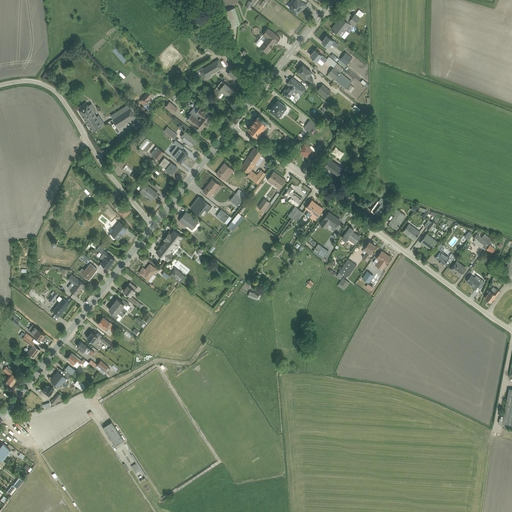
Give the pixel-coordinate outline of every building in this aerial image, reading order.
[(295,0),(290,7),(298,14),(307,3),(303,0),(295,0)] [(444,0),(430,0),(428,78),(462,89),(466,82),(462,81),(465,78),(461,77),(461,78),(458,78),(460,74),(466,74),(462,71),(462,58),(464,55),(460,54),(461,42),(462,42),(460,40),(463,37),(464,38),(464,36),(467,33),(464,31),(467,27),(467,24),(470,20),(476,20),(476,15),(484,21),(488,14),(444,0)] [(342,34),(352,23),(342,15),(333,26),(342,34)] [(260,46),(268,52),(281,36),(269,27),(263,34),(267,37),(260,46)] [(337,46),(340,43),(328,33),(322,40),(329,46),(332,42),(337,46)] [(325,61),(328,57),(316,47),(311,54),(318,60),(320,57),(325,61)] [(343,50),(334,60),(341,66),(350,56),(343,50)] [(200,79),(221,70),(217,60),(196,68),(200,79)] [(298,71),(308,79),(313,72),(304,64),(298,71)] [(231,79),(237,71),(230,66),(224,73),(231,79)] [(302,94),(307,88),(293,76),(287,84),(288,85),(283,91),(290,97),(297,89),(302,94)] [(229,96),(235,89),(226,82),(220,89),(229,96)] [(327,88),(320,83),(316,87),(323,93),(327,88)] [(154,93),(148,89),(139,100),(145,104),(154,93)] [(164,105),(172,111),(177,106),(169,99),(164,105)] [(271,110),(280,117),(288,106),(279,99),(271,110)] [(92,130),(104,123),(90,100),(78,107),(92,130)] [(127,103),(108,113),(116,127),(134,117),(127,103)] [(186,120),(202,131),(213,115),(198,104),(186,120)] [(249,127),(259,135),(270,122),(259,114),(249,127)] [(308,118),(301,126),(310,134),(317,126),(308,118)] [(177,124),(174,129),(178,132),(182,127),(177,124)] [(165,126),(161,130),(170,138),(174,134),(165,126)] [(192,146),(197,140),(186,130),(180,137),(192,146)] [(138,146),(146,153),(150,149),(142,142),(138,146)] [(299,151),(310,159),(316,150),(305,142),(299,151)] [(151,151),(158,157),(164,151),(157,145),(151,151)] [(242,166),(251,172),(263,152),(255,147),(242,166)] [(160,164),(172,174),(178,166),(165,157),(160,164)] [(326,163),(339,173),(344,166),(331,157),(326,163)] [(216,173),(226,181),(234,169),(225,162),(216,173)] [(120,169),(127,175),(130,170),(124,165),(120,169)] [(268,180),(280,189),(287,179),(274,170),(268,180)] [(222,186),(213,178),(204,190),(211,195),(213,192),(216,194),(222,186)] [(152,201),(159,192),(146,182),(139,191),(152,201)] [(284,196),(297,206),(303,197),(293,191),(297,186),(293,183),(284,196)] [(235,188),(228,201),(237,206),(243,193),(235,188)] [(372,208),(380,213),(390,200),(383,194),(372,208)] [(212,206),(199,196),(191,206),(201,215),(205,210),(208,212),(212,206)] [(265,197),(258,206),(263,210),(270,200),(265,197)] [(315,220),(325,206),(313,198),(306,208),(313,213),(310,216),(315,220)] [(109,205),(114,208),(118,204),(114,200),(109,205)] [(235,210),(238,213),(245,204),(242,201),(235,210)] [(118,211),(125,218),(132,212),(125,204),(118,211)] [(293,220),(300,211),(293,205),(285,214),(293,220)] [(397,228),(407,214),(396,206),(392,212),(396,214),(390,222),(397,228)] [(213,215),(223,224),(229,218),(219,208),(213,215)] [(335,228),(342,218),(330,209),(320,222),(327,227),(330,224),(335,228)] [(191,230),(199,221),(187,211),(179,220),(191,230)] [(225,227),(230,230),(233,225),(232,224),(239,214),(235,212),(225,227)] [(431,231),(435,224),(427,219),(423,226),(431,231)] [(111,232),(119,239),(128,228),(120,221),(111,232)] [(403,230),(415,239),(422,230),(410,221),(403,230)] [(356,227),(351,224),(343,236),(347,239),(349,237),(356,242),(361,234),(354,229),(356,227)] [(173,246),(176,248),(184,237),(174,229),(171,233),(169,231),(163,240),(165,241),(157,251),(167,259),(171,254),(168,252),(173,246)] [(461,235),(465,238),(469,232),(466,229),(461,235)] [(431,249),(438,239),(428,232),(421,242),(431,249)] [(483,250),(489,242),(479,233),(472,242),(483,250)] [(89,245),(92,247),(97,242),(93,239),(89,245)] [(363,255),(368,259),(373,252),(371,251),(377,243),(371,239),(365,247),(368,249),(363,255)] [(315,242),(310,249),(320,257),(326,249),(315,242)] [(383,269),(393,256),(383,249),(377,257),(379,258),(375,263),(383,269)] [(436,257),(445,263),(450,255),(441,249),(436,257)] [(101,263),(108,269),(116,259),(108,253),(101,263)] [(511,278),(511,253),(503,275),(511,278)] [(347,273),(356,261),(348,255),(339,268),(347,273)] [(326,263),(331,267),(334,262),(329,258),(326,263)] [(460,275),(468,267),(458,259),(450,267),(460,275)] [(82,273),(90,280),(99,269),(91,262),(82,273)] [(138,272),(149,281),(158,269),(150,263),(146,268),(143,266),(138,272)] [(374,273),(368,268),(362,275),(368,280),(374,273)] [(63,285),(77,295),(86,284),(72,273),(63,285)] [(467,280),(477,287),(482,281),(472,273),(467,280)] [(124,290),(132,296),(136,290),(128,284),(124,290)] [(258,293),(250,289),(248,294),(256,298),(258,293)] [(492,301),(498,294),(491,289),(486,296),(492,301)] [(48,297),(53,301),(59,294),(54,290),(48,297)] [(124,299),(131,304),(134,301),(126,296),(124,299)] [(60,316),(70,302),(63,297),(53,311),(60,316)] [(118,298),(114,303),(122,309),(126,304),(118,298)] [(110,309),(117,315),(122,309),(114,303),(110,309)] [(98,323),(105,329),(111,322),(103,316),(98,323)] [(29,328),(43,340),(47,335),(33,323),(29,328)] [(94,342),(99,336),(92,331),(87,337),(94,342)] [(28,352),(35,357),(41,349),(34,344),(36,342),(26,334),(22,339),(32,346),(28,352)] [(77,346),(88,354),(91,349),(81,341),(77,346)] [(110,343),(107,347),(113,351),(116,347),(110,343)] [(76,364),(80,358),(73,353),(68,358),(76,364)] [(101,358),(97,364),(104,370),(108,364),(101,358)] [(5,380),(12,385),(19,377),(12,372),(13,370),(6,365),(3,369),(9,374),(5,380)] [(51,380),(62,387),(68,378),(57,370),(51,380)] [(80,389),(84,384),(76,377),(72,382),(80,389)] [(42,390),(49,395),(54,389),(47,383),(42,390)] [(511,387),(509,387),(503,423),(511,424),(511,387)] [(48,401),(52,404),(54,402),(56,404),(62,396),(56,391),(48,401)] [(116,445),(124,440),(112,421),(104,426),(116,445)] [(3,443),(0,446),(0,448),(6,453),(10,448),(3,443)] [(149,477),(133,453),(131,454),(136,463),(131,466),(136,473),(140,470),(146,478),(149,477)] [(10,485),(5,489),(9,494),(14,489),(10,485)]
